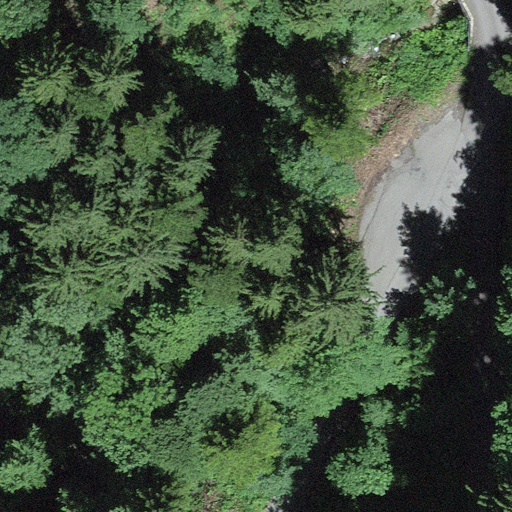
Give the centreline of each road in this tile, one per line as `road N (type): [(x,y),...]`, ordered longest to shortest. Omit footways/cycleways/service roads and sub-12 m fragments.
road 1 (unclassified): [(458,0),(476,25),(481,86),(466,145),(278,511)]
road 2 (track): [(511,500),(492,297),(451,184)]
